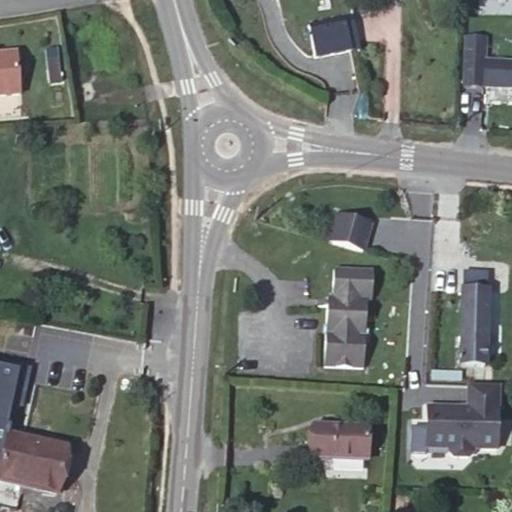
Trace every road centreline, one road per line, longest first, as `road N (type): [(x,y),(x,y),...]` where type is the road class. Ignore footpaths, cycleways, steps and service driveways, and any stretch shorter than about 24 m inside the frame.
road 1 (tertiary): [(215,178),(179,511)]
road 2 (tertiary): [(261,145),(511,168)]
road 3 (tertiary): [(172,0),(212,114)]
